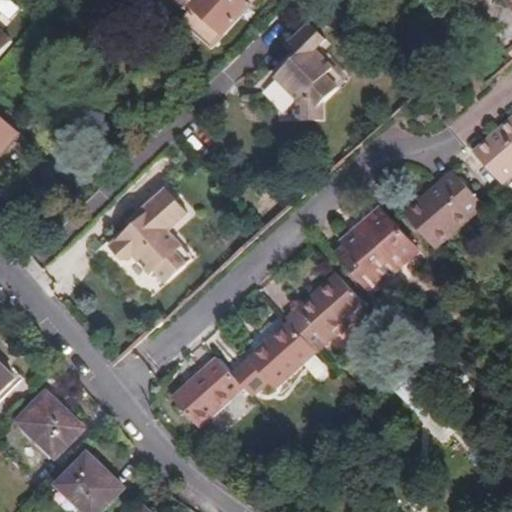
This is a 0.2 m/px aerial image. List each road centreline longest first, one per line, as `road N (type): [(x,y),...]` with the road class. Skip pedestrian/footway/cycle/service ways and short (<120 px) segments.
road 1 (residential): [(119,392),(382,157),(485,130),(511,99)]
road 2 (residential): [(0,261),(119,392)]
road 3 (residential): [(119,392),(191,478),(236,511)]
